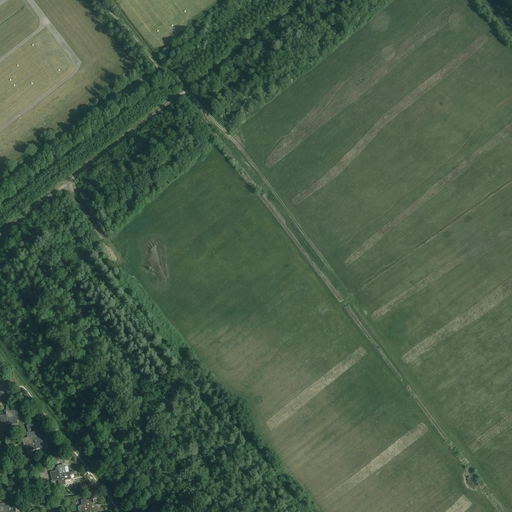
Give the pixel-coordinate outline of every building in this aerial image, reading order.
[(8,422),(0,422),(0,424),(3,424),(3,430),(11,429),(11,424),(10,420),(8,420),(8,422)] [(35,432),(28,434),(29,438),(30,442),(32,441),(32,439),(36,438),(35,432)] [(28,438),(23,439),(24,445),(28,444),(29,444),(33,443),(32,441),(30,442),(29,438),(28,434),(28,433),(27,433),(28,438)] [(64,465),(57,466),(58,467),(58,470),(58,471),(59,473),(60,477),(62,476),(61,474),(66,473),(64,465)] [(58,471),(52,472),(54,480),(58,479),(62,478),(62,476),(60,477),(59,473),(58,471)] [(82,506),(80,506),(81,511),(86,511),(90,510),(89,508),(87,509),(86,505),(86,500),(85,500),(81,501),(82,506)]
